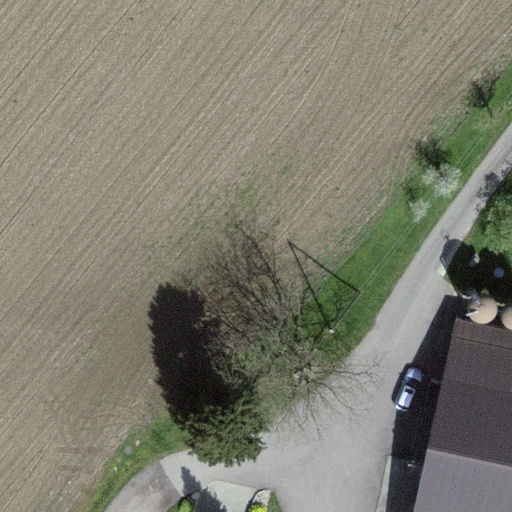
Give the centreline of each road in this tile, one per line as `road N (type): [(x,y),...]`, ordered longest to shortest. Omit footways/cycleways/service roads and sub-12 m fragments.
road 1 (unclassified): [(511,161),(412,307),(384,377),(364,470)]
road 2 (track): [(364,470),(212,474),(186,480),(153,511)]
